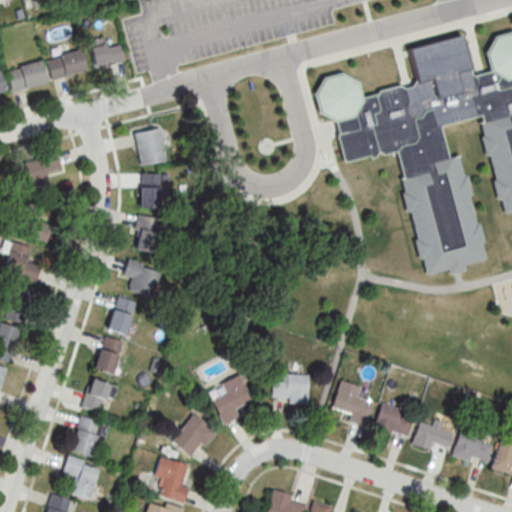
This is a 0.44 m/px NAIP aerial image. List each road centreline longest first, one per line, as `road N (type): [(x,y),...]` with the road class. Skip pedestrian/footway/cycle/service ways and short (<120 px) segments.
road 1 (residential): [(85,111),(98,174),(88,244),(3,511)]
road 2 (residential): [(224,511),(253,458),(277,448),(486,511)]
